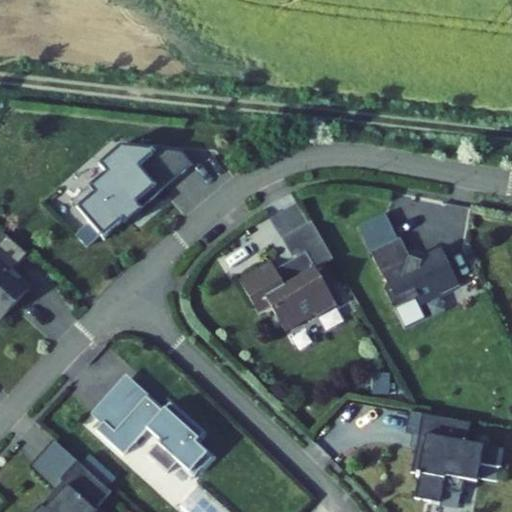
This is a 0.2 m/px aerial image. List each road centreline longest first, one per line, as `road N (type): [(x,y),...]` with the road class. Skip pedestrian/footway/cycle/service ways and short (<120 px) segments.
road 1 (track): [(0,72),(511,133)]
road 2 (residential): [(511,185),(368,159),(291,162),(237,187),(119,294)]
road 3 (residential): [(119,294),(346,511)]
road 4 (residential): [(0,425),(119,294)]
